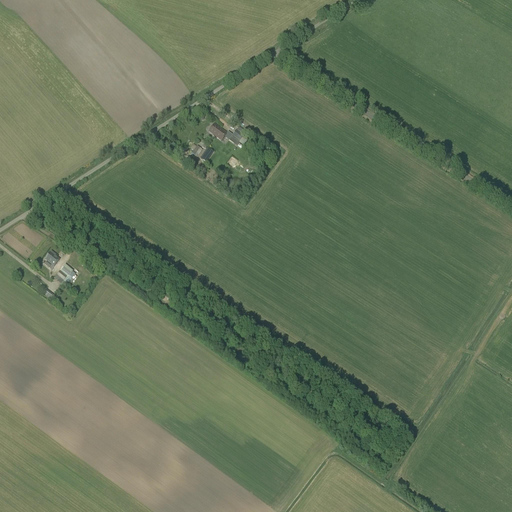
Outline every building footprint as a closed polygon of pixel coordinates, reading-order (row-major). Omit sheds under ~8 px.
[(214,124),(208,132),(221,142),(225,137),(227,139),(230,134),(228,132),(227,133),(214,124)] [(238,128),(231,137),(238,143),(239,142),(243,146),(248,140),(244,136),(242,135),(244,132),(238,128)] [(201,152),(202,150),(197,146),(196,147),(193,151),(198,155),(201,152)] [(207,148),(202,155),(208,159),(213,152),(207,148)] [(50,259),(57,264),(60,260),(57,257),(58,256),(52,251),(48,256),(51,258),(50,259)] [(47,261),(44,265),(51,270),(54,267),(55,267),(57,264),(50,259),(51,258),(48,256),(45,260),(47,261)] [(73,272),(65,265),(54,278),(61,284),(67,277),(68,278),(73,272)]
